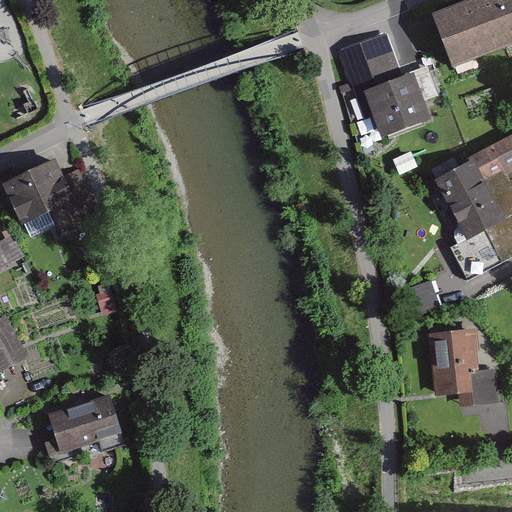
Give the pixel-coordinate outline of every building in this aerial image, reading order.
[(511,0),(468,0),(433,14),(454,68),(511,46),(511,0)] [(400,34),(345,54),(357,86),(346,90),(370,154),(450,124),(443,104),(450,101),(438,69),(416,77),(400,34)] [(511,137),(472,154),(473,161),(437,180),(468,241),(451,250),(467,280),(511,257),(511,137)] [(72,160),(11,187),(34,239),(67,225),(72,238),(101,225),(72,160)] [(0,217),(0,278),(1,282),(32,268),(14,229),(7,232),(0,217)] [(433,281),(411,287),(419,315),(441,308),(433,281)] [(11,320),(0,325),(0,375),(32,361),(11,320)] [(490,328),(430,336),(436,390),(447,399),(467,396),(470,414),(507,410),(502,368),(494,369),(490,328)] [(117,393),(38,420),(53,463),(132,435),(117,393)]
